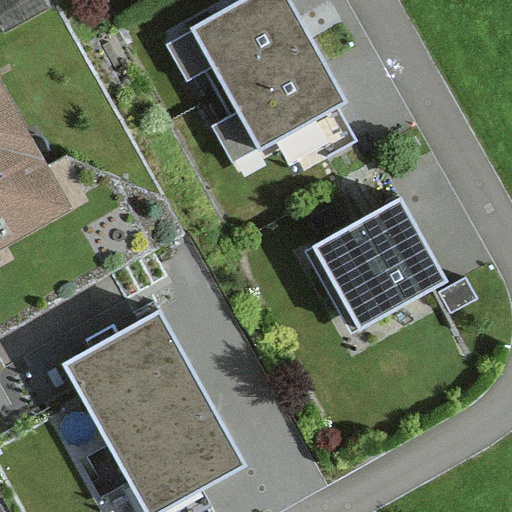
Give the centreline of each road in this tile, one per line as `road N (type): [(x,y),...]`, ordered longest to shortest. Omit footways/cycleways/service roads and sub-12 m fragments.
road 1 (residential): [(511,250),(370,0)]
road 2 (residential): [(314,511),(511,397)]
